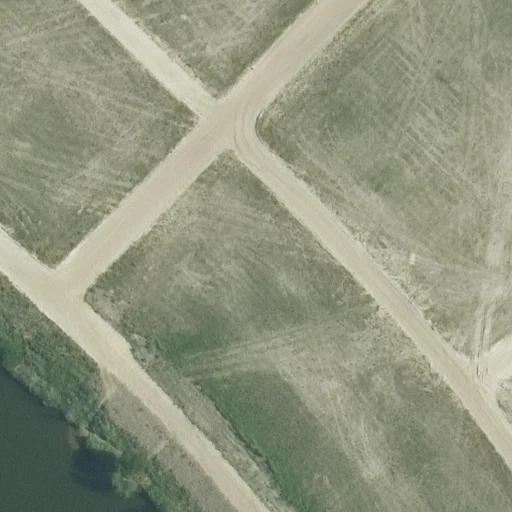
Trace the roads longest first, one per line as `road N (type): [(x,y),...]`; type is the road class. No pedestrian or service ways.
road 1 (residential): [(222,126),(372,279),(469,395)]
road 2 (residential): [(53,297),(222,126)]
road 3 (residential): [(116,355),(250,511)]
road 4 (residential): [(89,0),(222,126)]
road 5 (residential): [(222,126),(347,0)]
